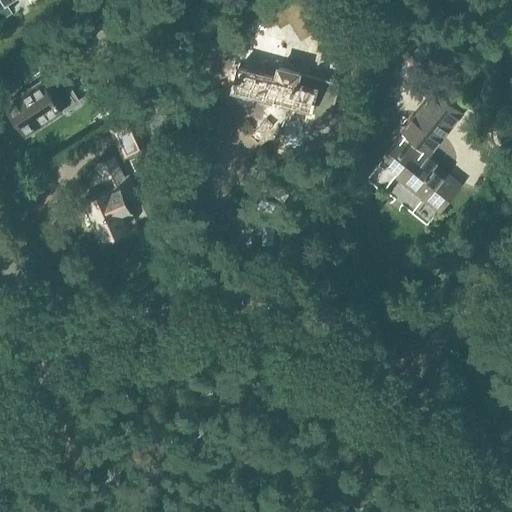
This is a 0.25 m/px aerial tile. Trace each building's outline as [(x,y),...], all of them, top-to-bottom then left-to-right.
[(0,0),(0,19),(12,12),(7,5),(14,0),(0,0)] [(359,56),(383,79),(420,41),(396,18),(359,56)] [(262,106),(286,112),(283,125),(305,131),(306,126),(318,130),(329,123),(340,83),(296,72),(298,65),(294,59),(286,57),(289,45),(286,41),(258,34),(249,39),(242,68),(239,67),(233,89),(236,90),(234,98),(238,106),(255,110),(262,106)] [(29,90),(8,104),(26,133),(76,101),(47,54),(30,64),(41,81),(28,89),(29,90)] [(368,177),(384,190),(396,174),(440,210),(460,185),(423,154),(426,150),(431,154),(465,112),(436,89),(403,130),(408,133),(405,137),(400,134),(379,160),(380,161),(368,177)] [(171,101),(171,96),(149,100),(156,139),(169,136),(169,138),(183,136),(177,99),(171,101)] [(146,150),(133,118),(112,127),(125,159),(146,150)] [(109,188),(87,198),(104,237),(128,226),(124,217),(132,213),(125,196),(132,193),(115,155),(98,163),(109,188)]
